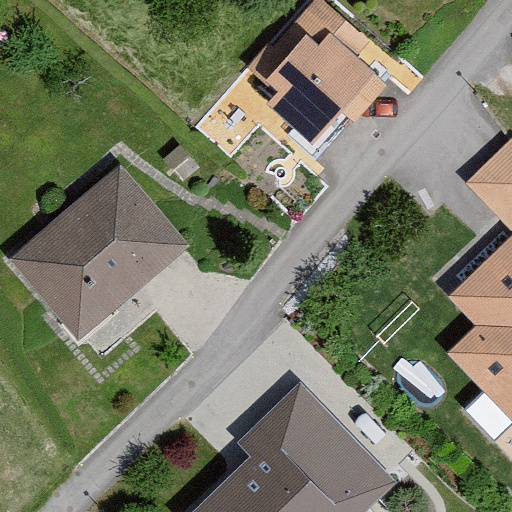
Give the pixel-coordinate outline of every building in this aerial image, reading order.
[(386,79),(330,29),(268,98),(324,148),(386,79)] [(511,143),(471,184),(511,225),(511,143)] [(125,162),(16,253),(84,334),(193,242),(125,162)] [(511,245),(456,301),(483,328),(454,357),(511,415),(511,245)] [(375,511),(400,486),(299,388),(239,449),(253,463),(204,511),(375,511)]
